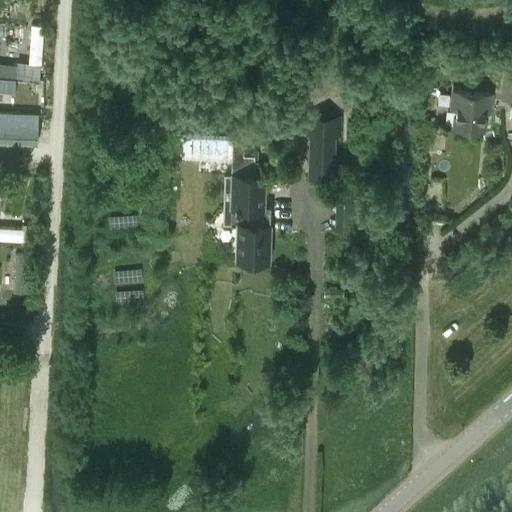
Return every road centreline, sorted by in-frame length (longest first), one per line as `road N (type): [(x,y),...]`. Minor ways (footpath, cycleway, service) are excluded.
road 1 (tertiary): [(388,511),(511,403)]
road 2 (track): [(393,0),(435,11),(511,14)]
